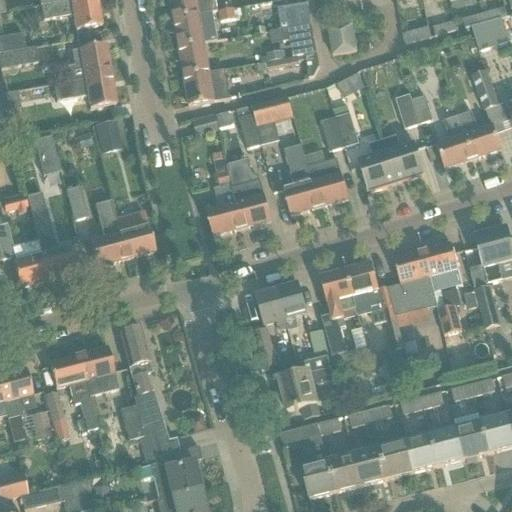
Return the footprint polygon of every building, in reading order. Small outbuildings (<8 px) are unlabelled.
[(38,0),(40,9),(70,4),(93,0),(38,0)] [(75,33),(102,29),(96,0),(93,0),(70,4),(40,9),(43,23),(72,17),(75,33)] [(196,19),(210,17),(210,15),(212,15),(217,14),(214,0),(169,0),(173,23),(195,19),(196,19)] [(294,30),(310,27),(307,6),(290,9),(294,30)] [(485,24),(505,17),(503,10),(483,17),(485,24)] [(236,23),(242,21),(240,12),(218,15),(220,25),(236,23)] [(178,52),(205,47),(205,46),(217,43),(212,15),(210,15),(210,17),(196,19),(195,19),(173,23),(178,52)] [(464,30),(485,24),(483,17),(462,24),(464,30)] [(501,21),(471,30),(479,55),(510,45),(501,21)] [(435,40),(455,33),(453,26),(432,33),(435,40)] [(357,54),(352,28),(328,32),(333,58),(357,54)] [(406,48),(425,43),(430,41),(427,30),(422,31),(402,37),(406,48)] [(311,31),(281,36),(283,49),(314,44),(311,31)] [(34,49),(24,51),(22,36),(0,39),(0,56),(35,51),(34,49)] [(210,76),(210,75),(205,47),(178,52),(184,81),(210,76)] [(84,83),(110,79),(105,48),(93,51),(92,49),(91,49),(91,51),(79,53),(84,81),(84,83)] [(0,71),(0,73),(37,66),(35,51),(0,56),(0,71)] [(284,54),(266,57),(267,65),(285,62),(284,54)] [(316,56),(305,59),(309,81),(314,80),(319,72),(316,56)] [(267,65),(265,66),(266,72),(299,66),(298,60),(285,62),(267,65)] [(427,68),(438,111),(458,106),(447,63),(427,68)] [(266,73),(266,72),(265,66),(256,67),(258,75),(266,73)] [(210,76),(184,81),(189,109),(215,105),(215,104),(230,102),(225,73),(210,75),(210,76)] [(484,114),(498,109),(486,75),(472,80),(484,114)] [(89,112),(96,111),(116,107),(110,79),(84,83),(84,81),(52,87),(55,104),(87,99),(89,112)] [(361,86),(347,90),(352,107),(366,103),(361,86)] [(4,97),(7,113),(20,111),(17,95),(4,97)] [(419,128),(412,106),(409,97),(394,102),(404,132),(419,128)] [(274,125),(292,121),(288,101),(252,110),(254,118),(253,118),(261,149),(262,149),(279,145),(274,125)] [(419,128),(432,125),(425,102),(412,106),(419,128)] [(333,112),(335,121),(350,116),(347,108),(333,112)] [(231,115),(217,119),(220,132),(234,129),(231,115)] [(457,119),(473,164),(502,154),(496,137),(493,128),(478,133),(472,115),(457,119)] [(358,147),(350,117),(334,121),(343,151),(358,147)] [(261,149),(253,118),(240,122),(248,153),(261,149)] [(444,173),(473,164),(457,119),(443,124),(450,143),(436,148),(438,154),(444,173)] [(197,138),(217,132),(214,120),(194,126),(197,138)] [(343,151),(334,121),(321,125),(330,155),(343,151)] [(114,123),(95,128),(101,156),(121,151),(114,123)] [(382,143),(397,189),(426,180),(414,144),(399,149),(396,139),(382,143)] [(49,140),(33,144),(42,179),(58,175),(49,140)] [(366,196),(367,195),(368,198),(397,189),(382,143),(368,147),(372,157),(356,163),(366,196)] [(26,147),(16,150),(19,165),(30,162),(26,147)] [(285,152),(283,153),(294,190),(283,193),(287,208),(291,220),(319,212),(312,185),(311,185),(307,171),(306,167),(302,151),(301,148),(285,152)] [(212,157),(214,165),(220,190),(214,191),(219,211),(206,215),(210,227),(208,227),(209,229),(210,228),(213,240),(242,233),(234,207),(230,191),(231,191),(227,173),(224,162),(223,162),(222,162),(221,155),(212,157)] [(312,185),(319,212),(348,203),(343,184),(337,163),(307,171),(311,185),(312,185)] [(266,205),(264,199),(260,184),(231,191),(230,191),(234,207),(242,233),(271,225),(266,205)] [(65,194),(70,209),(74,224),(87,221),(79,190),(65,194)] [(70,250),(56,254),(42,196),(27,200),(41,258),(48,284),(77,276),(74,264),(75,264),(75,262),(73,263),(70,250)] [(5,216),(16,213),(17,218),(26,215),(25,211),(27,211),(24,200),(2,206),(5,216)] [(114,218),(113,219),(109,203),(95,207),(104,241),(89,245),(96,271),(125,263),(114,224),(115,224),(114,218)] [(129,220),(115,224),(114,224),(125,263),(154,256),(143,216),(129,220)] [(48,284),(41,258),(40,258),(37,244),(12,251),(6,227),(0,228),(0,255),(2,262),(13,260),(15,265),(12,265),(19,291),(48,284)] [(484,272),(470,276),(474,290),(474,291),(475,290),(501,283),(498,269),(511,265),(511,253),(507,233),(476,241),(484,272)] [(442,294),(463,288),(452,247),(422,255),(434,296),(437,309),(438,314),(445,338),(462,333),(455,309),(447,312),(442,294)] [(437,309),(434,296),(422,255),(394,263),(402,293),(389,296),(395,319),(437,309)] [(388,292),(379,295),(372,269),(347,275),(358,319),(371,315),(374,327),(396,321),(395,319),(389,296),(388,292)] [(330,317),(320,320),(331,359),(347,355),(340,332),(346,330),(343,322),(344,322),(358,319),(347,275),(321,282),(326,301),(330,317)] [(278,294),(288,331),(297,329),(295,321),(296,321),(307,318),(304,307),(299,288),(278,294)] [(490,291),(476,295),(480,309),(485,331),(500,328),(490,291)] [(288,331),(278,294),(255,300),(264,329),(276,326),(277,326),(279,334),(288,331)] [(474,295),(464,298),(468,313),(478,310),(474,295)] [(132,381),(138,399),(132,401),(134,409),(141,432),(147,430),(160,426),(153,395),(151,395),(145,377),(152,375),(149,365),(140,331),(119,337),(131,381),(132,381)] [(252,337),(262,374),(277,370),(268,332),(252,337)] [(311,338),(317,361),(328,358),(323,335),(311,338)] [(399,336),(388,339),(391,354),(403,351),(399,336)] [(107,352),(77,360),(84,386),(88,401),(117,393),(110,366),(112,365),(111,364),(110,364),(107,352)] [(304,423),(321,419),(314,390),(336,385),(329,358),(293,368),(296,379),(279,384),(287,415),(295,413),(295,414),(299,413),(298,412),(301,411),(304,423)] [(51,381),(52,381),(55,393),(69,390),(74,408),(79,407),(86,434),(97,431),(93,418),(89,403),(88,401),(84,386),(77,360),(48,367),(52,379),(50,379),(51,381)] [(449,376),(442,365),(431,372),(438,383),(449,376)] [(25,373),(0,379),(0,395),(6,419),(7,423),(22,419),(21,415),(35,412),(25,373)] [(406,374),(389,379),(394,396),(411,392),(406,374)] [(505,392),(511,390),(511,377),(502,380),(505,392)] [(471,389),(474,400),(494,395),(491,383),(471,389)] [(474,400),(471,389),(452,394),(454,405),(474,400)] [(423,413),(443,408),(440,396),(420,401),(423,413)] [(51,426),(64,422),(57,397),(44,400),(51,426)] [(403,417),(423,413),(420,401),(401,406),(403,417)] [(142,440),(141,432),(134,409),(119,413),(127,444),(142,440)] [(370,414),(373,425),(393,420),(390,409),(370,414)] [(373,425),(370,414),(350,419),(352,431),(373,425)] [(44,417),(30,421),(37,444),(51,440),(44,417)] [(489,457),(511,451),(511,440),(506,419),(481,426),(489,457)] [(7,425),(11,439),(21,437),(18,422),(7,425)] [(321,439),(341,434),(339,422),(318,427),(321,439)] [(147,430),(157,461),(179,455),(176,442),(168,444),(162,425),(160,426),(147,430)] [(464,464),(489,457),(481,426),(456,432),(464,464)] [(320,439),(321,439),(318,427),(280,436),(283,448),(308,442),(315,468),(301,472),(309,503),(336,496),(328,465),(327,465),(320,439)] [(438,470),(464,464),(456,432),(430,439),(438,470)] [(413,477),(438,470),(430,439),(405,445),(413,477)] [(387,483),(413,477),(405,445),(379,452),(387,483)] [(362,490),(387,483),(379,452),(354,458),(362,490)] [(182,468),(179,455),(157,461),(154,462),(155,466),(137,472),(140,483),(152,480),(157,502),(155,502),(155,503),(198,493),(203,492),(199,474),(195,475),(193,465),(182,468)] [(336,496),(362,490),(354,458),(328,465),(336,496)] [(0,504),(27,498),(21,476),(0,481),(0,504)] [(21,502),(23,511),(34,511),(61,506),(63,511),(86,511),(91,482),(59,490),(60,493),(21,502)] [(100,484),(91,492),(99,501),(108,493),(100,484)] [(204,511),(203,509),(207,508),(203,492),(198,493),(155,503),(157,511),(204,511)]
